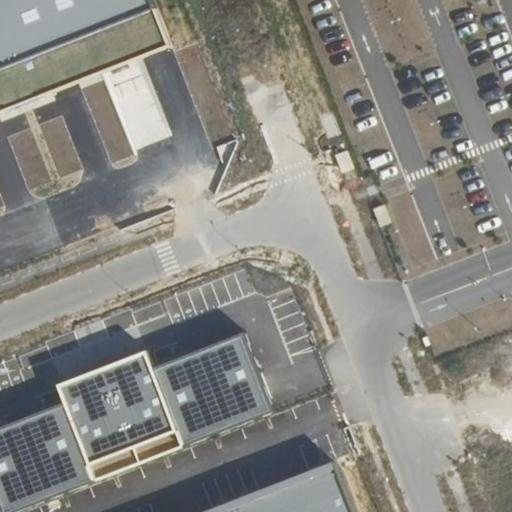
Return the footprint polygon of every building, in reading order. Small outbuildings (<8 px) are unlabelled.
[(152,0),(0,0),(0,67),(155,8),(152,0)] [(0,113),(171,47),(155,8),(0,67),(0,113)] [(414,131),(437,123),(432,107),(408,115),(414,131)] [(64,406),(0,430),(0,495),(6,511),(9,511),(276,412),(246,333),(156,367),(150,352),(57,387),(64,406)] [(209,511),(355,511),(337,463),(209,511)]
